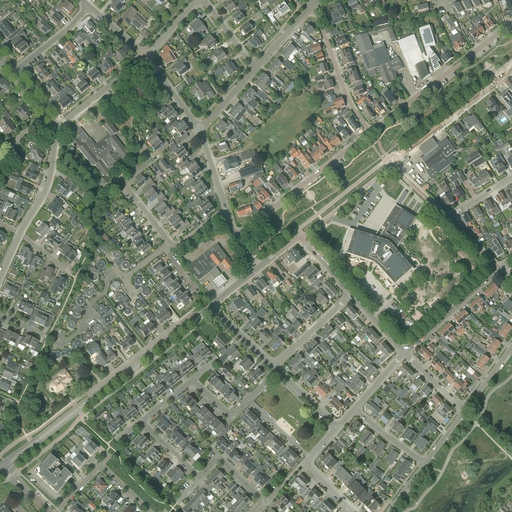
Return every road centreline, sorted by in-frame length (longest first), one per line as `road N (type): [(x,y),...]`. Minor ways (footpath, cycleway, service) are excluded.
road 1 (tertiary): [(5,464),(211,304)]
road 2 (residential): [(370,131),(511,23)]
road 3 (residential): [(236,235),(370,131)]
road 4 (residential): [(499,268),(445,217),(511,177)]
road 5 (tertiary): [(511,66),(399,155)]
road 6 (residential): [(370,131),(343,89),(313,4)]
road 7 (tertiary): [(399,155),(299,235)]
road 8 (tertiary): [(299,235),(399,155)]
road 9 (residential): [(403,352),(499,268)]
